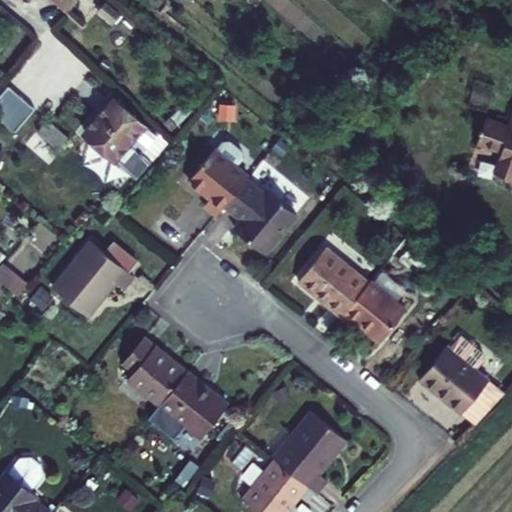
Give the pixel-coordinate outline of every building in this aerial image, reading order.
[(56,0),(69,11),(78,0),(56,0)] [(13,97),(1,87),(0,87),(0,102),(5,107),(13,97)] [(15,98),(6,108),(17,117),(25,107),(15,98)] [(113,102),(99,119),(151,163),(155,159),(169,143),(159,134),(156,138),(113,102)] [(17,117),(6,108),(0,114),(0,118),(8,126),(17,117)] [(511,125),(511,126),(488,117),(478,142),(502,151),(496,168),(511,173),(511,125)] [(136,181),(151,163),(99,119),(83,136),(87,139),(77,150),(101,170),(110,160),(136,181)] [(47,123),(37,133),(60,153),(70,142),(47,123)] [(224,207),(246,180),(248,178),(214,151),(188,181),(211,200),(204,207),(216,217),(217,216),(224,207)] [(160,163),(155,159),(151,163),(156,167),(160,163)] [(266,197),(246,180),(224,207),(239,219),(231,229),(265,256),(297,218),(269,194),(266,197)] [(15,258),(29,268),(54,236),(40,225),(15,258)] [(114,283),(124,291),(134,279),(91,244),(54,291),(88,318),(105,298),(103,296),(114,283)] [(120,248),(111,260),(130,276),(140,264),(120,248)] [(298,282),(341,317),(369,283),(325,248),(298,282)] [(2,260),(0,262),(0,280),(17,294),(27,280),(2,260)] [(445,284),(460,296),(469,286),(453,274),(445,284)] [(405,311),(370,282),(369,283),(341,317),(353,328),(357,324),(379,343),(405,311)] [(50,301),(40,292),(32,302),(43,311),(50,301)] [(450,349),(446,346),(418,381),(462,416),(462,415),(489,380),(476,369),(484,359),(483,353),(461,336),(450,349)] [(161,406),(185,375),(186,373),(144,339),(123,365),(134,375),(128,383),(159,408),(161,406)] [(197,385),(185,375),(161,406),(202,439),(228,406),(199,383),(197,385)] [(462,415),(474,424),(501,390),(489,380),(462,415)] [(285,388),(275,394),(280,402),(290,396),(285,388)] [(310,413),(272,460),(274,461),(307,488),(316,495),(326,482),(318,476),(345,442),(310,413)] [(254,511),(288,511),(307,488),(274,461),(242,502),(254,511)] [(48,511),(36,501),(38,497),(8,473),(0,483),(0,511),(48,511)] [(214,487),(203,482),(198,495),(209,499),(214,487)]
